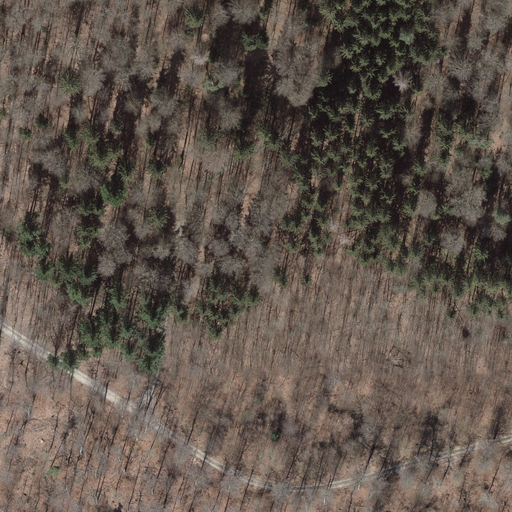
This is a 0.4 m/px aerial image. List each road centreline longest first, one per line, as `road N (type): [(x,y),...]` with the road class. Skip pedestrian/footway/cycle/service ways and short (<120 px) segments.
road 1 (track): [(511,22),(255,150),(206,183),(175,245),(145,419)]
road 2 (track): [(0,321),(232,473),(277,486),(329,485),(511,437)]
